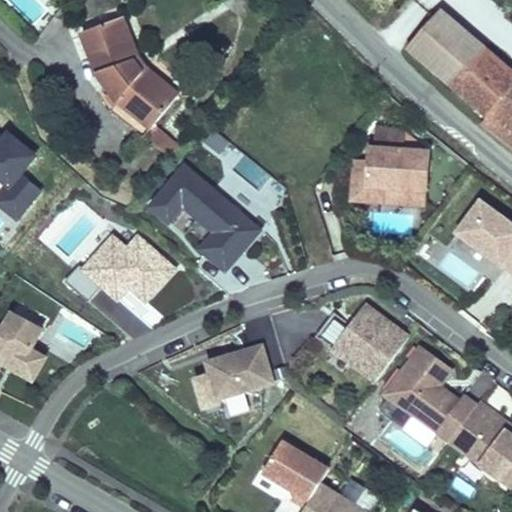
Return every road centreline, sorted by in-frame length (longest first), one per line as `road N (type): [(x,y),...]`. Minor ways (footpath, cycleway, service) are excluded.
road 1 (residential): [(511,362),(395,272),(352,264),(242,297),(84,372),(22,460)]
road 2 (tertiary): [(511,170),(324,0)]
